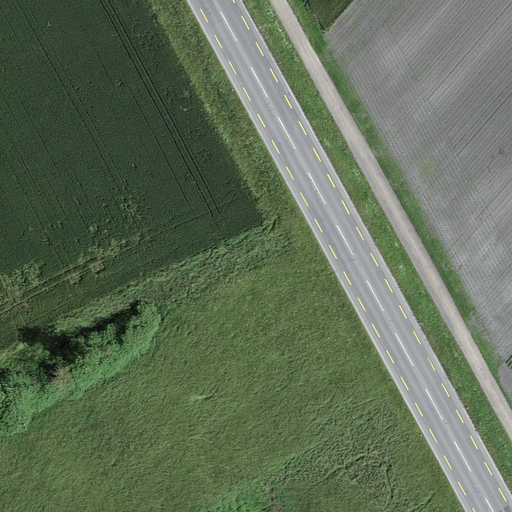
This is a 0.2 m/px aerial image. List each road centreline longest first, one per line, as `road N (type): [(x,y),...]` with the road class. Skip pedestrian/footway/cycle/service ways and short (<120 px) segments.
road 1 (primary): [(493,511),(214,0)]
road 2 (track): [(511,428),(278,0)]
